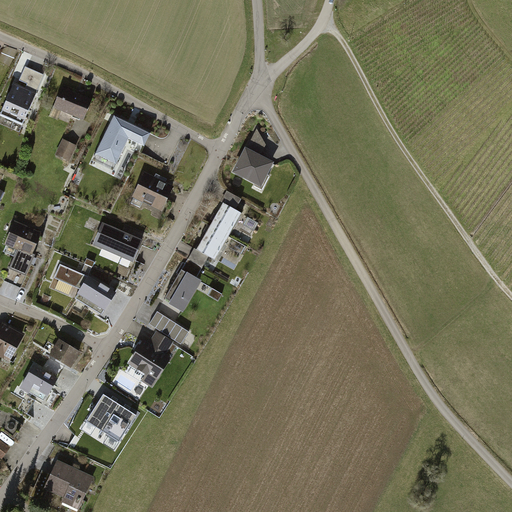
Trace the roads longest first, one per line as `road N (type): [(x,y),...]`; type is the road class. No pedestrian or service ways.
road 1 (track): [(260,85),(430,397),(511,483)]
road 2 (track): [(327,19),(403,150),(511,296)]
road 3 (residential): [(221,152),(95,79),(0,36)]
road 4 (residential): [(106,352),(221,152)]
road 5 (residential): [(5,493),(106,352)]
